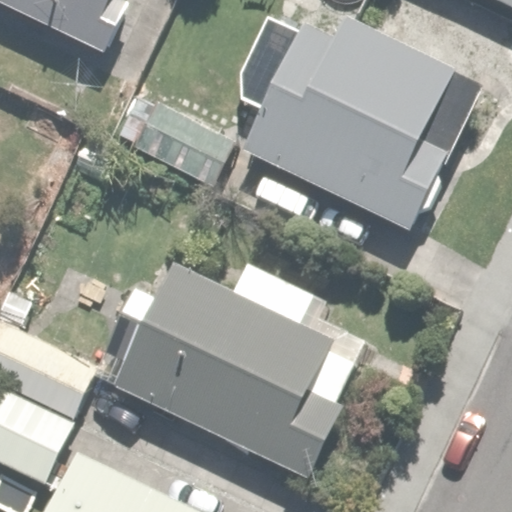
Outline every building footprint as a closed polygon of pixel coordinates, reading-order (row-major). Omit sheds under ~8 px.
[(0,0),(116,54),(141,0),(0,0)] [(315,21),(250,148),(408,230),(484,81),(354,15),(343,36),(315,21)] [(239,140),(172,102),(146,147),(212,186),(239,140)] [(164,295),(145,286),(103,376),(114,381),(319,478),(378,352),(321,325),(331,304),(246,265),(233,292),(177,266),(164,295)] [(44,297),(18,282),(0,314),(0,459),(42,483),(101,375),(25,333),(44,297)] [(209,511),(84,453),(56,511),(209,511)]
